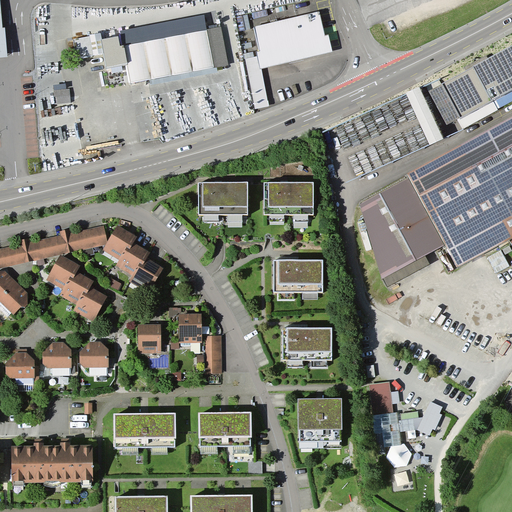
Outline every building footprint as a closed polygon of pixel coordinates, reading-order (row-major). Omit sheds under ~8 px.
[(325,38),(319,13),(256,27),(262,52),(257,53),(258,57),(245,60),(256,108),(268,105),(259,68),(331,52),(328,37),(325,38)] [(211,67),(201,17),(121,34),(122,38),(101,43),(106,68),(126,64),(130,84),(211,67)] [(511,88),(511,50),(445,85),(461,115),(511,88)] [(511,120),(409,176),(458,267),(511,237),(511,120)] [(442,246),(407,182),(361,207),(381,280),(442,246)] [(246,185),(198,185),(198,217),(246,216),(246,185)] [(312,185),(264,185),(264,216),(312,216),(312,185)] [(103,226),(0,249),(0,267),(107,243),(103,226)] [(137,238),(119,228),(107,249),(123,259),(120,265),(137,274),(133,281),(150,290),(162,269),(146,260),(150,253),(133,244),(137,238)] [(511,250),(510,245),(502,249),(505,255),(511,251),(511,250)] [(80,267),(62,257),(50,280),(67,289),(64,295),(80,303),(77,310),(95,320),(107,297),(91,289),(94,282),(77,273),(80,267)] [(321,294),(321,264),(273,264),(273,294),(321,294)] [(30,299),(3,271),(0,274),(0,299),(14,314),(30,299)] [(203,317),(183,316),(182,341),(202,341),(203,317)] [(331,324),(284,323),(283,355),(331,355),(331,324)] [(161,327),(142,327),(142,351),(161,351),(161,327)] [(220,337),(207,337),(208,372),(221,371),(220,337)] [(69,347),(46,346),(46,365),(69,365),(69,347)] [(106,347),(83,347),(83,365),(106,365),(106,347)] [(32,358),(10,358),(10,377),(32,377),(32,358)] [(370,384),(374,415),(393,413),(392,404),(391,392),(390,381),(370,384)] [(398,391),(391,392),(392,404),(400,403),(398,391)] [(342,398),(298,398),(298,429),(299,429),(299,442),(341,442),(341,430),(342,430),(342,398)] [(430,401),(423,417),(417,430),(430,436),(433,429),(435,430),(442,415),(439,414),(442,407),(430,401)] [(251,411),(198,412),(199,437),(200,437),(200,447),(250,446),(250,437),(252,437),(251,411)] [(401,420),(398,421),(400,432),(417,430),(423,417),(419,418),(418,411),(400,413),(401,420)] [(397,412),(393,413),(374,415),(378,455),(385,454),(384,446),(391,445),(386,457),(394,468),(407,466),(411,454),(405,444),(402,444),(400,432),(398,421),(397,412)] [(176,413),(113,413),(114,438),(116,438),(116,448),(175,447),(175,438),(176,438),(176,413)] [(90,446),(12,448),(12,481),(90,479),(90,446)] [(253,511),(253,494),(190,495),(190,511),(253,511)] [(168,511),(168,496),(115,497),(115,511),(168,511)]
